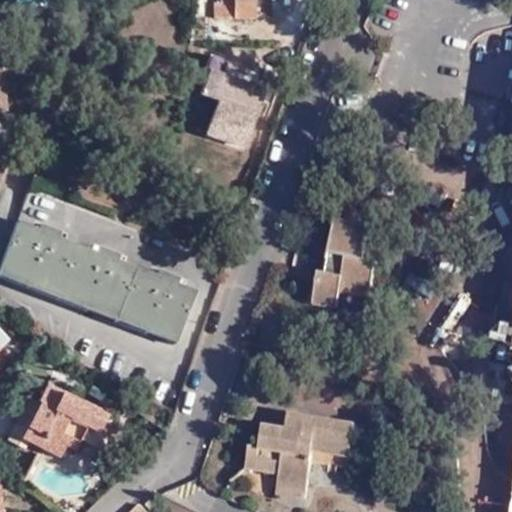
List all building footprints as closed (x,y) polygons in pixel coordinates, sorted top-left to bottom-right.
[(255,17),(254,0),(223,0),(223,18),(255,17)] [(272,0),(254,0),(255,17),(273,16),(272,0)] [(282,79),(296,84),(303,65),(290,60),(282,79)] [(211,124),(250,139),(271,82),(214,62),(206,85),(223,91),(211,124)] [(0,110),(3,110),(2,94),(12,93),(9,68),(0,69),(0,110)] [(336,268),(330,267),(324,266),(317,298),(341,303),(345,287),(347,278),(376,284),(381,256),(367,254),(373,221),(341,215),(333,254),(338,255),(336,268)] [(0,266),(0,270),(180,336),(197,289),(173,281),(175,276),(163,272),(161,276),(113,258),(115,253),(103,249),(100,254),(54,237),(56,232),(44,227),(42,232),(17,223),(0,266)] [(333,254),(330,267),(336,268),(338,255),(333,254)] [(374,293),(376,284),(347,278),(345,287),(374,293)] [(92,428),(103,435),(112,418),(52,386),(43,402),(46,404),(27,439),(34,442),(42,447),(48,436),(69,446),(78,453),(84,443),(87,435),(83,433),(87,426),(92,428)] [(29,450),(34,442),(27,439),(46,404),(43,402),(35,398),(12,440),(29,450)] [(281,468),(302,413),(303,409),(298,408),(297,413),(293,412),(291,425),(288,425),(288,422),(268,419),(265,442),(254,440),(251,462),(281,468)] [(309,414),(302,413),(281,468),(285,468),(282,483),(311,488),(318,446),(355,452),(360,419),(309,410),(309,414)] [(87,435),(92,428),(87,426),(83,433),(87,435)] [(92,428),(87,435),(84,443),(102,452),(109,438),(103,435),(92,428)] [(63,458),(69,446),(48,436),(42,447),(63,458)] [(309,495),(311,488),(282,483),(281,490),(309,495)] [(156,492),(149,499),(155,505),(162,499),(156,492)] [(153,511),(154,511),(144,500),(132,511),(153,511)]
